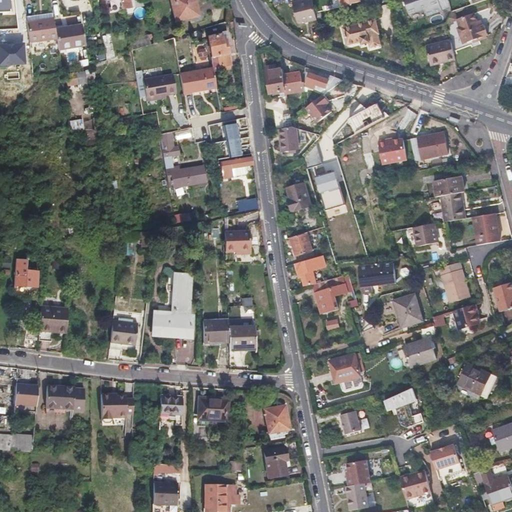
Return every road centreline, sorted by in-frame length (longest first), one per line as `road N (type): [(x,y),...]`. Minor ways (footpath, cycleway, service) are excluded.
road 1 (residential): [(297,384),(246,51),(270,28)]
road 2 (residential): [(297,384),(0,356)]
road 3 (tertiary): [(482,113),(309,53),(270,28)]
road 4 (unknown): [(311,452),(401,440),(429,469)]
road 5 (residential): [(324,511),(297,384)]
